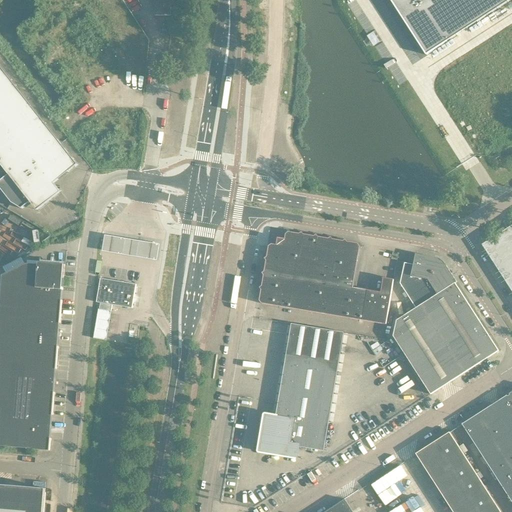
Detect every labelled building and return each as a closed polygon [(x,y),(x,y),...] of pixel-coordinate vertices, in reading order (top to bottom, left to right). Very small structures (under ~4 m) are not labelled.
[(0,0),(0,51),(39,102),(91,69),(47,0),(0,0)] [(156,0),(156,15),(172,15),(172,0),(156,0)] [(392,0),(427,54),(510,0),(392,0)] [(76,162),(0,64),(0,163),(9,175),(0,181),(0,187),(12,203),(22,209),(30,202),(37,210),(60,191),(53,182),(76,162)] [(511,226),(483,245),(511,290),(511,226)] [(353,288),(360,246),(358,244),(347,242),(346,239),(343,241),(333,239),(331,237),(329,239),(318,237),(317,235),(314,236),(304,234),(302,232),(299,234),(289,232),(286,234),(285,239),(277,245),(272,244),(269,246),(267,257),(265,258),(267,261),(265,271),(263,273),(264,275),(263,286),(260,288),(262,290),(260,300),(262,303),(386,324),(394,280),(384,278),(381,293),(353,288)] [(140,243),(105,237),(103,253),(137,258),(158,261),(160,246),(140,243)] [(457,282),(444,262),(439,259),(416,253),(413,264),(405,263),(400,283),(416,308),(397,320),(393,336),(431,394),(499,351),(455,283),(457,282)] [(63,288),(65,264),(39,262),(39,265),(40,265),(38,286),(63,288)] [(38,286),(40,265),(39,265),(25,264),(3,276),(2,283),(38,286)] [(100,280),(97,302),(132,308),(136,286),(136,284),(134,284),(133,284),(103,279),(102,279),(102,278),(100,278),(100,280)] [(62,311),(62,300),(63,288),(38,286),(2,283),(0,307),(62,311)] [(0,329),(59,334),(60,323),(61,323),(62,311),(0,307),(0,309),(0,329)] [(112,313),(99,310),(94,340),(107,342),(112,313)] [(262,437),(260,450),(297,456),(299,446),(324,451),(344,333),(292,324),(276,417),(266,415),(264,429),(262,429),(261,430),(262,430),(261,436),(260,436),(262,437)] [(0,352),(58,358),(59,346),(58,346),(59,334),(0,329),(0,352)] [(0,376),(55,381),(56,369),(57,369),(58,358),(0,352),(0,376)] [(54,392),(55,382),(55,381),(0,376),(0,399),(54,404),(55,392),(54,392)] [(511,392),(509,393),(510,394),(508,396),(507,395),(462,424),(511,501),(511,392)] [(0,422),(52,427),(53,415),(54,404),(0,399),(0,422)] [(51,438),(52,427),(0,422),(0,446),(34,449),(50,451),(51,438)] [(501,511),(450,432),(416,453),(453,511),(501,511)] [(372,484),(384,505),(406,492),(399,482),(391,487),(384,476),(372,484)] [(43,511),(46,488),(0,484),(0,511),(43,511)] [(353,511),(345,499),(332,507),(325,511),(353,511)]
